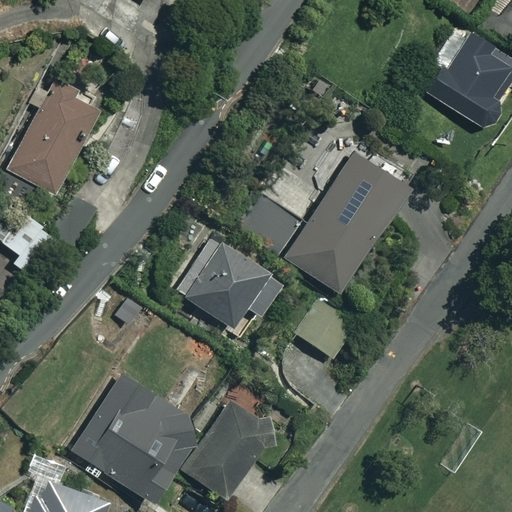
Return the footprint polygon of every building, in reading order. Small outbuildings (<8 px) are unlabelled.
[(511,67),(511,60),(460,28),(421,89),(481,127),(494,106),(489,103),(511,67)] [(99,99),(53,75),(46,88),(38,84),(29,102),(37,106),(5,167),(51,191),(99,99)] [(405,184),(349,149),(280,260),(336,295),(405,184)] [(295,216),(257,195),(237,233),(275,254),(295,216)] [(9,259),(19,267),(29,256),(25,252),(40,234),(0,201),(0,241),(14,253),(9,259)] [(275,277),(212,237),(177,292),(226,324),(240,302),(254,310),(275,277)] [(353,321),(316,300),(296,335),(332,357),(353,321)] [(68,450),(84,461),(81,466),(95,476),(100,468),(144,498),(195,423),(122,372),(68,450)] [(180,468),(222,495),(268,423),(226,396),(180,468)] [(94,511),(100,496),(42,476),(37,493),(33,492),(25,511),(94,511)] [(0,511),(4,511),(9,503),(0,498),(0,511)]
